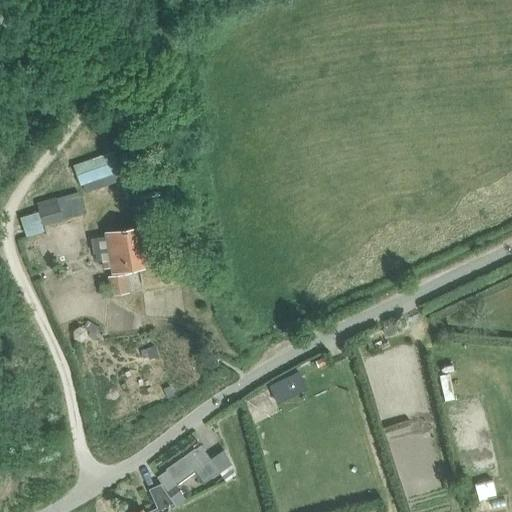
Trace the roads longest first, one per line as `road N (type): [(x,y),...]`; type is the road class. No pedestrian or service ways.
road 1 (unclassified): [(50,511),(328,334),(511,246)]
road 2 (track): [(137,5),(78,119),(18,200),(14,236),(95,483)]
